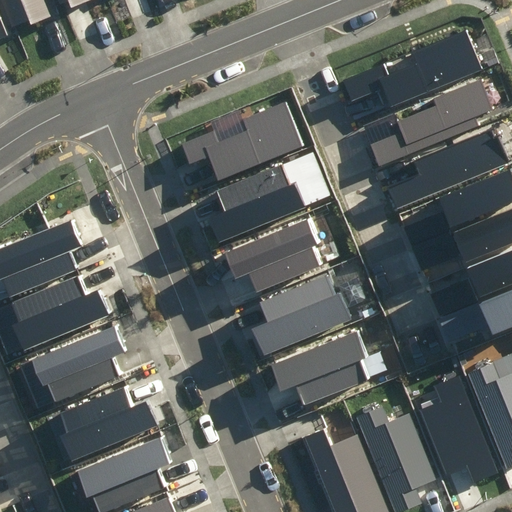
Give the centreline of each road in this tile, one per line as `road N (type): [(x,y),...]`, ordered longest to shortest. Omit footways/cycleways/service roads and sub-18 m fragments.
road 1 (residential): [(96,98),(267,511)]
road 2 (residential): [(289,20),(426,338)]
road 3 (residential): [(96,98),(289,20)]
